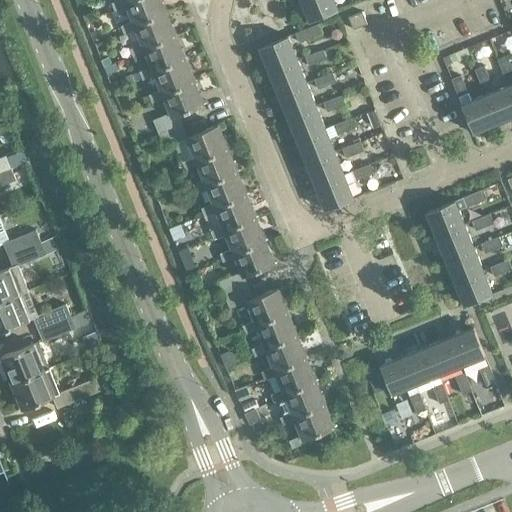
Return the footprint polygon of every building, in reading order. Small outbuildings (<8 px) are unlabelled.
[(115,0),(112,1),(115,9),(128,4),(126,0),(115,0)] [(125,32),(137,27),(136,23),(166,10),(162,0),(126,0),(128,4),(135,20),(122,25),(125,32)] [(301,0),(310,20),(339,9),(335,0),(301,0)] [(137,27),(143,41),(130,46),(134,55),(147,49),(145,46),(176,33),(166,10),(136,23),(137,27)] [(349,16),(349,17),(354,29),(368,23),(363,11),(349,16)] [(322,33),(318,23),(296,32),(299,41),(322,33)] [(147,49),(153,65),(140,70),(143,78),(156,73),(154,69),(185,56),(176,33),(145,46),(147,49)] [(260,46),(261,49),(270,72),(298,60),(294,49),(288,35),(260,46)] [(309,65),(327,58),(323,48),(305,56),(309,65)] [(185,56),(154,69),(156,73),(163,89),(145,97),(147,103),(165,96),(164,92),(194,79),(185,56)] [(511,74),(511,68),(507,56),(498,60),(505,77),(511,74)] [(279,94),(307,83),(298,60),(270,72),(279,94)] [(491,83),(483,65),(474,69),(481,87),(491,83)] [(318,88),(336,80),(332,71),(314,78),(318,88)] [(451,78),(459,96),(468,92),(461,74),(451,78)] [(164,92),(165,96),(171,111),(154,119),(159,132),(183,123),(179,113),(204,103),(194,79),(164,92)] [(288,116),(317,105),(307,83),(279,94),(288,116)] [(485,94),(496,122),(511,115),(511,94),(508,85),(485,94)] [(327,111),(345,103),(342,94),(324,101),(327,111)] [(462,103),(473,132),(496,122),(485,94),(462,103)] [(297,139),(326,127),(317,105),(288,116),(297,139)] [(337,134),(355,126),(351,117),(333,124),(337,134)] [(183,123),(159,132),(165,146),(174,142),(183,164),(196,158),(197,159),(228,147),(218,123),(188,135),(183,123)] [(306,161),(335,150),(326,127),(297,139),(306,161)] [(346,157),(364,150),(360,141),(342,148),(346,157)] [(208,187),(206,182),(237,170),(228,147),(197,159),(205,178),(191,184),(195,192),(208,187)] [(315,183),(344,172),(335,150),(306,161),(315,183)] [(0,171),(11,167),(6,154),(0,156),(0,171)] [(355,180),(373,173),(369,163),(352,171),(355,180)] [(11,167),(0,171),(0,184),(16,178),(11,167)] [(216,205),(246,193),(237,170),(206,182),(208,187),(214,202),(201,207),(204,216),(218,210),(216,205)] [(326,209),(354,197),(344,172),(315,183),(326,209)] [(462,197),(466,206),(484,199),(480,189),(462,197)] [(218,210),(223,225),(210,230),(213,238),(227,232),(225,228),(256,216),(246,193),(216,205),(218,210)] [(455,199),(426,211),(436,235),(465,223),(455,199)] [(476,230),(493,223),(490,213),(472,221),(476,230)] [(0,244),(3,243),(2,240),(9,237),(0,214),(0,244)] [(227,232),(232,247),(219,252),(222,260),(236,255),(234,251),(265,239),(256,216),(225,228),(227,232)] [(445,258),(474,246),(465,223),(436,235),(445,258)] [(7,253),(41,240),(35,227),(9,237),(2,240),(3,243),(7,253)] [(485,252),(502,245),(499,236),(481,243),(485,252)] [(0,299),(20,292),(27,289),(18,264),(51,250),(46,238),(41,240),(7,253),(12,265),(9,266),(0,269),(0,299)] [(234,251),(236,255),(242,271),(219,280),(224,294),(248,284),(244,275),(275,262),(265,239),(234,251)] [(455,281),(483,269),(474,246),(445,258),(455,281)] [(494,275),(511,268),(508,259),(490,266),(494,275)] [(464,304),(493,293),(483,269),(455,281),(464,304)] [(259,328),(257,323),(287,311),(278,287),(253,297),(248,284),(224,294),(229,307),(247,300),(255,319),(245,323),(248,332),(259,328)] [(20,292),(0,299),(0,330),(30,318),(20,292)] [(43,325),(76,312),(71,300),(38,314),(43,325)] [(266,346),(297,334),(287,311),(257,323),(259,328),(265,343),(254,347),(258,356),(268,351),(266,346)] [(76,312),(43,325),(48,338),(81,325),(76,312)] [(485,355),(474,327),(450,336),(462,365),(485,355)] [(266,346),(268,351),(274,365),(264,370),(267,378),(277,374),(275,369),(306,357),(297,334),(266,346)] [(427,346),(439,374),(462,365),(450,336),(427,346)] [(11,381),(49,365),(39,340),(1,356),(11,381)] [(404,355),(416,383),(439,374),(427,346),(404,355)] [(416,383),(404,355),(381,365),(392,393),(416,383)] [(275,369),(277,374),(283,389),(273,393),(276,401),(287,397),(285,392),(315,380),(306,357),(275,369)] [(486,384),(495,380),(488,363),(479,366),(486,384)] [(49,365),(11,381),(22,408),(53,395),(57,406),(101,389),(96,376),(60,391),(49,365)] [(463,393),(472,389),(465,372),(456,375),(463,393)] [(285,392),(287,397),(292,411),(282,415),(285,423),(296,419),(294,415),(325,403),(315,380),(285,392)] [(439,403),(448,399),(441,382),(432,385),(439,403)] [(417,412),(426,409),(419,391),(409,395),(417,412)] [(294,415),(296,419),(302,435),(289,440),(292,447),(306,442),(304,438),(334,426),(325,403),(294,415)]
